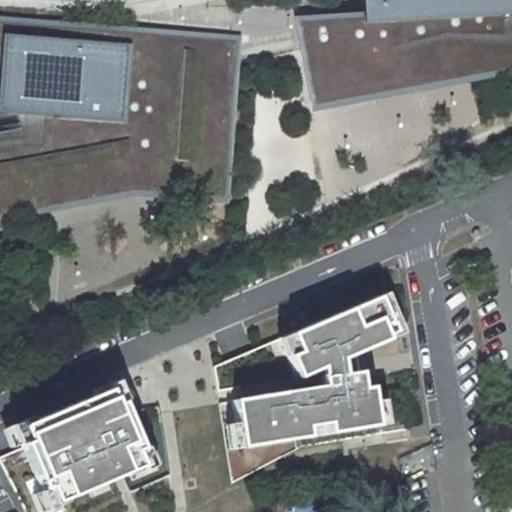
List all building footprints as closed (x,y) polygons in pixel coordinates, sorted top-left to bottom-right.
[(295,26),(307,101),(511,75),(511,0),(362,0),(363,20),(295,26)] [(0,11),(0,111),(46,116),(45,122),(0,130),(0,224),(134,195),(229,200),(242,30),(0,11)] [(398,318),(378,278),(263,322),(287,358),(398,318)] [(237,437),(380,417),(374,354),(234,379),(237,437)] [(0,447),(34,502),(157,454),(108,374),(0,418),(0,447)] [(320,511),(319,495),(286,498),(286,511),(320,511)]
